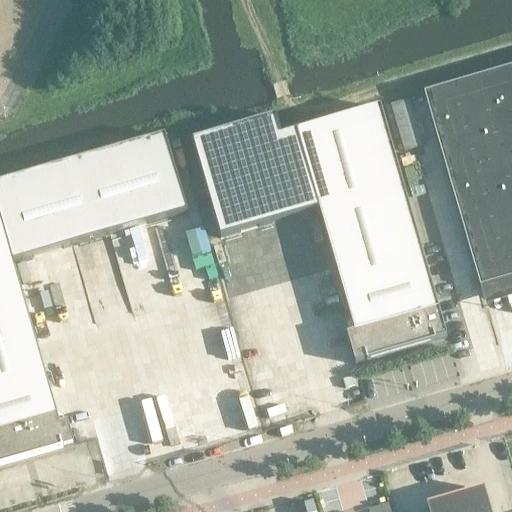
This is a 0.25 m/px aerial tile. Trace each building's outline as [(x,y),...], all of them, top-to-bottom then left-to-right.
[(511,71),(426,97),(482,288),(511,279),(511,71)] [(230,130),(191,141),(220,239),(319,211),(355,335),(347,337),(356,366),(448,339),(391,145),(381,109),(297,133),(282,137),(279,126),(276,116),(230,130)] [(0,468),(74,447),(68,425),(60,427),(13,263),(188,214),(166,137),(0,183),(0,468)] [(491,511),(486,491),(457,499),(460,511),(491,511)] [(460,511),(457,499),(428,507),(429,511),(460,511)]
